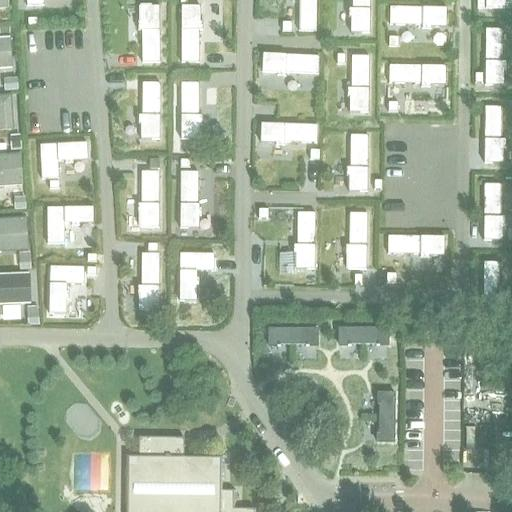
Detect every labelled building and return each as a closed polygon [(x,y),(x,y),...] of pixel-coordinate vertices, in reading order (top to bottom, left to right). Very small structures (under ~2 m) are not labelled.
[(24,0),(25,8),(42,7),(41,0),(24,0)] [(299,0),(299,32),(316,32),(316,0),(299,0)] [(352,0),(352,10),(349,10),(349,18),(351,18),(351,34),(369,34),(369,0),(352,0)] [(485,0),(485,11),(503,11),(503,0),(485,0)] [(140,24),(137,24),(138,32),(141,32),(142,64),(159,64),(158,8),(140,8),(140,24)] [(199,8),(181,8),(180,64),(197,64),(198,32),(201,32),(201,24),(199,24),(199,8)] [(446,11),(390,10),(389,27),(422,27),(422,31),(430,31),(430,29),(445,29),(446,11)] [(36,20),(27,21),(27,28),(36,28),(36,20)] [(7,23),(0,24),(0,35),(8,35),(7,23)] [(291,24),(281,24),(281,33),(291,33),(291,24)] [(502,31),(484,31),(484,87),(502,87),(502,72),(505,72),(505,64),(501,64),(502,31)] [(398,38),(388,38),(389,47),(398,47),(398,38)] [(9,39),(0,39),(0,70),(11,70),(9,39)] [(262,56),(261,74),(277,75),(277,77),(285,77),(285,74),(317,75),(318,58),(262,56)] [(351,90),(347,90),(347,98),(350,98),(349,113),(368,114),(368,58),(351,58),(351,90)] [(445,69),(389,68),(389,85),(421,86),(421,89),(429,89),(429,87),(445,87),(445,69)] [(19,78),(6,78),(6,90),(19,90),(19,78)] [(141,117),(138,117),(138,125),(140,125),(140,141),(158,141),(159,85),(142,85),(141,117)] [(197,85),(180,85),(180,141),(199,141),(198,125),(201,125),(201,117),(197,117),(197,85)] [(0,131),(12,131),(9,96),(0,96),(0,131)] [(397,104),(388,104),(388,114),(397,114),(397,104)] [(501,109),(484,109),(483,165),(502,165),(502,149),(504,149),(504,141),(501,141),(501,109)] [(261,125),(259,144),(277,143),(277,145),(284,145),(284,143),(317,143),(317,127),(261,125)] [(349,169),(346,169),(346,177),(348,177),(348,193),(366,193),(367,137),(350,137),(349,169)] [(17,141),(8,141),(8,152),(18,151),(17,141)] [(84,144),(38,147),(39,163),(40,182),(56,181),(55,162),(63,162),(64,165),(71,164),(71,161),(85,161),(84,144)] [(320,152),(309,151),(310,160),(319,161),(320,152)] [(18,156),(0,156),(0,188),(20,187),(18,156)] [(158,161),(147,161),(147,171),(158,171),(158,161)] [(140,206),(137,206),(137,214),(139,214),(139,229),(157,230),(158,174),(141,173),(140,206)] [(197,173),(181,173),(181,231),(198,231),(198,216),(200,216),(200,211),(198,211),(197,173)] [(500,187),(483,187),(483,243),(501,243),(501,227),(503,227),(503,219),(500,219),(500,187)] [(25,200),(15,200),(16,211),(25,211),(25,200)] [(91,209),(45,209),(45,225),(45,245),(63,245),(63,225),(70,225),(70,228),(78,228),(78,225),(91,225),(91,209)] [(267,211),(258,211),(258,221),(267,221),(267,211)] [(297,247),(293,247),(293,255),(296,255),(295,271),(314,271),(315,215),(297,215),(297,247)] [(349,248),(345,248),(345,256),(348,256),(347,271),(366,272),(366,216),(349,215),(349,248)] [(25,219),(0,220),(0,253),(27,252),(25,219)] [(444,239),(388,238),(387,255),(420,256),(420,259),(428,259),(428,257),(443,257),(444,239)] [(156,246),(147,246),(147,256),(156,256),(156,246)] [(30,253),(19,254),(20,271),(31,270),(30,253)] [(140,288),(137,288),(137,296),(139,296),(139,312),(157,312),(158,256),(156,256),(147,256),(141,256),(140,288)] [(213,256),(179,256),(179,273),(179,303),(195,303),(195,288),(198,288),(198,280),(196,280),(196,273),(213,273),(213,256)] [(498,265),(482,264),(482,308),(501,309),(501,297),(499,297),(499,289),(498,289),(498,265)] [(82,269),(49,268),(48,285),(48,315),(64,315),(64,303),(67,303),(67,295),(65,295),(65,285),(82,286),(82,269)] [(395,275),(386,275),(386,285),(395,285),(395,275)] [(27,276),(0,277),(0,305),(28,304),(27,276)] [(37,308),(27,308),(27,326),(38,326),(37,308)] [(363,329),(338,330),(338,348),(346,348),(346,346),(363,346),(363,329)] [(388,329),(363,329),(363,346),(379,346),(379,348),(388,347),(388,329)] [(292,330),(267,330),(267,348),(276,348),(276,347),(292,347),(292,330)] [(317,330),(292,330),(292,347),(308,347),(308,348),(317,348),(317,330)] [(302,388),(288,399),(302,419),(315,410),(305,397),(307,395),(302,388)] [(394,395),(376,395),(376,404),(377,404),(377,420),(394,420),(394,395)] [(315,410),(302,420),(317,440),(332,429),(327,423),(325,424),(315,410)] [(377,436),(376,436),(376,444),(394,445),(394,420),(377,420),(377,436)] [(137,454),(122,454),(122,505),(125,505),(124,511),(253,511),(254,510),(236,510),(236,492),(224,492),(224,455),(183,455),(183,439),(138,439),(137,454)]
